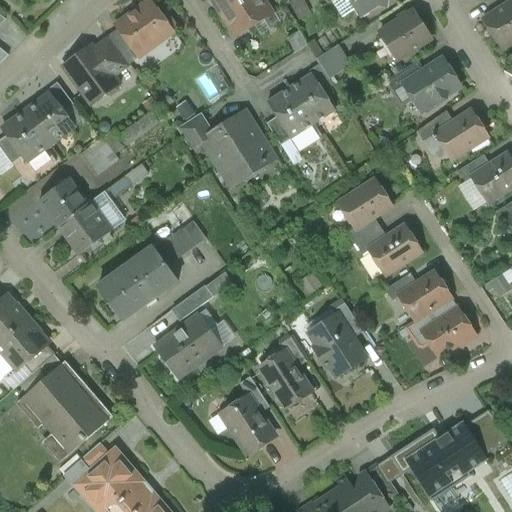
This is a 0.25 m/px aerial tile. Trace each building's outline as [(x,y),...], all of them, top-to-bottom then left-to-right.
[(213,0),(222,13),(242,0),(213,0)] [(260,0),(242,0),(222,13),(237,37),(254,26),(271,16),(270,15),(260,0)] [(348,0),(332,0),(331,1),(343,18),(355,11),(348,0)] [(348,0),(355,11),(360,19),(378,7),(386,9),(388,1),(389,0),(348,0)] [(150,1),(115,26),(118,30),(132,50),(139,59),(174,34),(173,32),(175,27),(168,17),(162,18),(150,1)] [(303,6),(300,1),(295,3),(297,9),(294,10),(299,19),(308,14),(303,6)] [(511,2),(508,5),(482,21),(501,51),(511,44),(511,2)] [(271,16),(254,26),(260,36),(281,24),(274,13),(270,15),(271,16)] [(413,13),(380,34),(397,61),(430,40),(413,13)] [(118,30),(108,37),(109,38),(123,57),(132,50),(118,30)] [(123,57),(109,38),(93,50),(103,63),(112,65),(113,63),(121,73),(130,66),(123,57)] [(337,47),(317,60),(320,65),(330,80),(350,68),(337,47)] [(0,65),(8,57),(0,49),(0,65)] [(93,50),(87,49),(67,64),(66,70),(89,103),(96,104),(106,96),(112,97),(119,92),(119,86),(114,78),(121,73),(113,63),(112,65),(103,63),(93,50)] [(423,73),(403,86),(403,87),(411,99),(416,100),(421,107),(427,109),(435,104),(439,105),(446,100),(447,96),(460,87),(443,60),(423,73)] [(416,63),(386,83),(393,94),(403,87),(403,86),(423,73),(416,63)] [(330,80),(320,65),(309,72),(311,76),(312,75),(324,94),(334,87),(330,80)] [(311,76),(291,89),(314,125),(335,112),(324,94),(312,75),(311,76)] [(73,105),(57,84),(47,92),(49,95),(50,94),(63,112),(73,105)] [(314,125),(291,89),(267,104),(277,119),(291,140),(314,125)] [(63,112),(50,94),(49,95),(26,112),(50,145),(74,128),(63,112)] [(50,145),(26,112),(2,130),(7,137),(22,158),(26,163),(50,145)] [(453,124),(434,136),(435,137),(443,150),(451,162),(488,138),(472,112),(453,124)] [(446,113),(417,134),(423,144),(425,143),(435,137),(434,136),(453,124),(446,113)] [(119,137),(127,148),(160,125),(151,114),(119,137)] [(274,159),(246,115),(210,137),(202,143),(202,144),(230,187),(274,159)] [(197,117),(177,130),(191,152),(202,144),(202,143),(210,137),(197,117)] [(291,140),(277,119),(267,125),(281,147),(291,140)] [(22,158),(7,137),(0,141),(0,149),(12,165),(22,158)] [(435,137),(425,143),(430,152),(437,153),(443,150),(435,137)] [(102,140),(81,156),(97,178),(118,162),(102,140)] [(0,173),(12,165),(0,149),(0,173)] [(490,166),(471,178),(471,179),(472,179),(488,205),(511,189),(511,161),(508,155),(490,166)] [(483,156),(458,172),(465,183),(472,179),(471,179),(471,178),(490,166),(483,156)] [(141,166),(125,178),(131,187),(147,175),(141,166)] [(68,180),(39,202),(58,227),(87,206),(68,180)] [(375,181),(338,205),(354,230),(355,231),(374,219),(392,207),(375,181)] [(511,203),(494,215),(501,226),(508,222),(507,221),(511,217),(511,203)] [(87,206),(58,227),(79,256),(112,233),(91,204),(87,206)] [(374,219),(355,231),(354,230),(348,234),(355,245),(380,229),(374,219)] [(193,222),(155,250),(168,268),(206,240),(193,222)] [(387,239),(368,251),(369,252),(385,277),(422,253),(405,227),(387,239)] [(380,229),(355,245),(362,256),(369,252),(368,251),(387,239),(380,229)] [(154,249),(98,289),(122,322),(178,282),(168,268),(155,250),(154,249)] [(417,285),(398,298),(415,323),(429,314),(451,300),(452,299),(435,274),(417,285)] [(410,275),(385,291),(392,302),(398,298),(417,285),(410,275)] [(205,287),(174,309),(183,321),(213,299),(205,287)] [(0,302),(0,344),(27,321),(7,297),(5,298),(0,302)] [(451,300),(429,314),(435,324),(458,310),(451,300)] [(363,333),(345,305),(333,313),(336,317),(337,316),(352,340),(363,333)] [(458,310),(435,324),(429,314),(415,323),(410,326),(417,338),(423,335),(438,359),(475,335),(458,309),(458,310)] [(199,316),(154,349),(178,381),(223,348),(199,316)] [(352,340),(337,316),(336,317),(314,331),(323,346),(317,350),(316,355),(322,365),(328,366),(329,365),(338,377),(365,360),(352,340)] [(27,321),(0,344),(0,375),(3,379),(8,379),(19,370),(19,371),(47,347),(48,345),(27,321)] [(307,363),(291,338),(279,346),(284,353),(284,352),(296,370),(307,363)] [(47,347),(24,366),(32,375),(38,370),(54,356),(55,356),(47,347)] [(284,353),(260,368),(279,398),(277,399),(283,408),(288,409),(299,402),(298,400),(310,392),(296,370),(284,352),(284,353)] [(54,356),(38,370),(46,379),(62,365),(54,356)] [(62,365),(46,379),(56,391),(75,375),(65,363),(62,365)] [(32,375),(24,366),(19,371),(19,370),(8,379),(6,382),(14,391),(19,386),(32,375)] [(46,379),(38,370),(32,375),(19,386),(27,395),(46,379)] [(91,402),(83,392),(87,388),(75,375),(56,391),(46,379),(27,395),(17,404),(39,430),(43,426),(52,436),(47,440),(65,460),(113,418),(95,398),(91,402)] [(270,409),(250,378),(239,385),(247,398),(248,397),(260,415),(270,409)] [(247,398),(221,414),(240,444),(239,445),(245,454),(250,456),(261,448),(260,447),(274,437),(260,415),(248,397),(247,398)] [(401,451),(421,483),(478,447),(462,423),(445,433),(441,426),(401,451)] [(100,445),(82,461),(90,471),(109,455),(100,445)] [(116,455),(112,458),(109,455),(90,471),(73,486),(94,511),(169,511),(132,468),(129,470),(116,455)] [(77,456),(60,471),(64,476),(81,462),(77,456)] [(397,495),(378,466),(368,473),(370,476),(367,477),(381,499),(385,496),(393,498),(397,495)] [(511,510),(511,470),(494,481),(511,510)] [(342,489),(313,508),(315,511),(383,511),(385,511),(386,507),(381,499),(367,477),(359,483),(357,493),(345,493),(342,489)]
